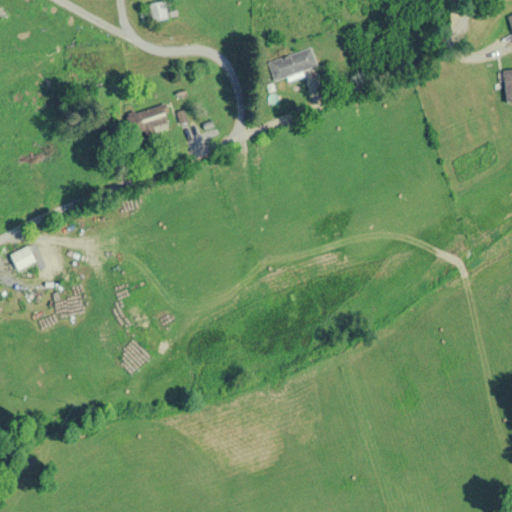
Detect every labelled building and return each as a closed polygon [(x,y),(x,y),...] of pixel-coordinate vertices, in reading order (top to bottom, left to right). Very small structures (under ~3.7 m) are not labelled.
[(137,7),(141,24),(167,19),(163,1),(137,7)] [(267,62),(273,80),(316,66),(310,48),(267,62)] [(511,68),(501,70),(506,102),(511,101),(511,68)] [(131,136),(168,127),(162,104),(125,114),(131,136)] [(8,254),(17,271),(35,262),(27,245),(8,254)]
